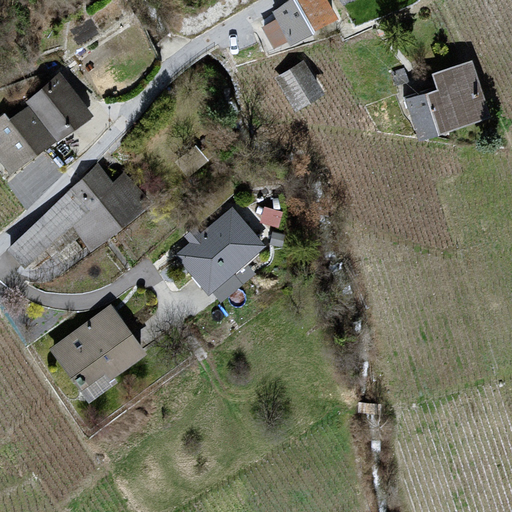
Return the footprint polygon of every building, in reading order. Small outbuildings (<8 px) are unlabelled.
[(347,26),(328,0),(305,0),(279,19),(305,55),(347,26)] [(498,123),(479,66),(435,80),(454,138),(498,123)] [(336,102),(313,67),(283,87),(306,122),(336,102)] [(105,120),(73,80),(37,109),(68,148),(105,120)] [(68,148),(37,109),(0,138),(0,149),(25,181),(68,148)] [(144,217),(103,174),(60,214),(101,258),(144,217)] [(271,257),(237,216),(180,264),(215,304),(271,257)] [(152,361),(114,311),(56,354),(94,404),(152,361)]
